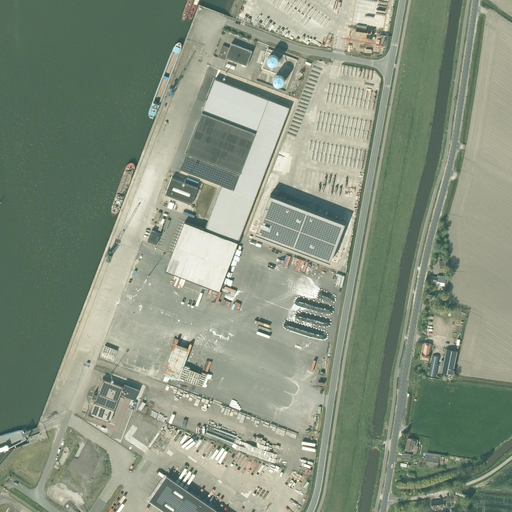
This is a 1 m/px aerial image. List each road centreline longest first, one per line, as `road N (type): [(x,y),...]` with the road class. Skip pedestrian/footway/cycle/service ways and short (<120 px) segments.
road 1 (unclassified): [(36,498),(220,19),(295,48),(390,66)]
road 2 (primary): [(385,500),(476,0)]
road 3 (unclassified): [(310,511),(390,66)]
road 4 (unknown): [(131,482),(158,461),(182,459),(213,473),(257,511)]
road 5 (unclassified): [(385,500),(475,481),(511,457)]
